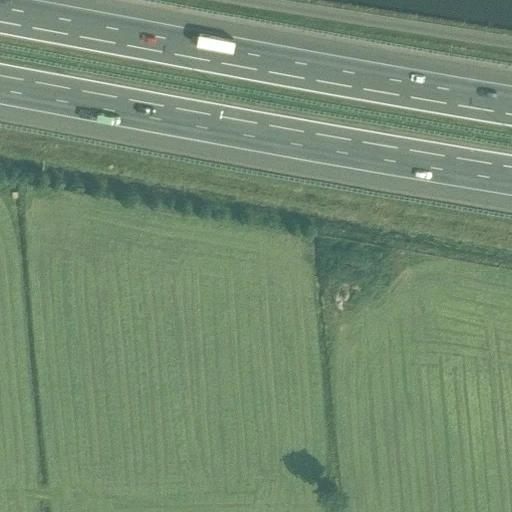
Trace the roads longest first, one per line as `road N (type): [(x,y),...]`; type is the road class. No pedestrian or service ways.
road 1 (motorway): [(511,105),(0,12)]
road 2 (motorway): [(0,83),(511,172)]
road 3 (unclassified): [(511,42),(248,0)]
